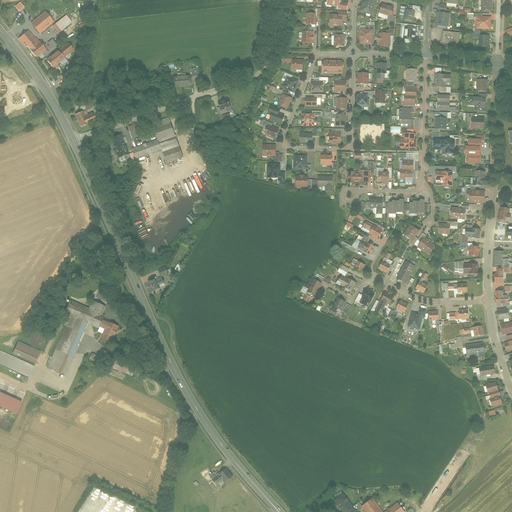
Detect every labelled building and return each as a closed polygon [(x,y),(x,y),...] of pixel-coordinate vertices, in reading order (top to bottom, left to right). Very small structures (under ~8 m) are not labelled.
[(340,0),(326,0),(326,5),(338,8),(337,16),(329,15),(327,24),(340,26),(342,17),(346,17),(348,4),(340,3),(340,0)] [(376,0),(362,0),(359,11),(372,15),(376,0)] [(481,0),(480,10),(490,11),(491,0),(481,0)] [(392,17),(394,8),(380,5),(377,17),(387,19),(388,16),(392,17)] [(403,18),(403,21),(414,23),(416,13),(420,14),(421,7),(413,6),(412,11),(405,10),(406,7),(401,6),(399,17),(403,18)] [(45,12),(31,23),(39,34),(53,22),(45,12)] [(436,12),(435,25),(447,26),(448,14),(436,12)] [(316,13),(307,13),(307,25),(316,25),(316,13)] [(10,15),(5,19),(12,27),(17,23),(10,15)] [(476,16),(475,29),(479,29),(489,30),(490,18),(476,16)] [(59,33),(71,23),(66,17),(54,27),(59,33)] [(404,25),(401,41),(412,43),(415,27),(404,25)] [(372,29),(359,29),(359,44),(372,45),(372,29)] [(39,43),(29,30),(19,38),(27,47),(28,46),(38,58),(43,54),(45,56),(52,50),(43,40),(39,43)] [(305,31),(304,44),(313,44),(314,32),(305,31)] [(342,32),(333,31),(331,47),(344,48),(345,39),(342,38),(342,32)] [(442,43),(458,45),(460,34),(443,32),(442,43)] [(387,34),(378,34),(378,37),(375,37),(374,42),(378,42),(378,46),(387,46),(387,34)] [(475,47),(488,48),(489,37),(476,36),(475,47)] [(51,39),(46,43),(51,48),(56,44),(51,39)] [(70,40),(46,60),(54,69),(77,49),(70,40)] [(303,60),(290,60),(290,72),(302,73),(303,60)] [(343,61),(321,60),(321,67),(321,72),(343,72),(343,61)] [(385,63),(376,63),(376,79),(386,79),(385,63)] [(415,69),(406,69),(406,82),(415,82),(415,69)] [(444,70),(432,70),(433,88),(444,88),(444,83),(450,83),(450,75),(444,75),(444,70)] [(293,76),(284,73),(282,82),(286,83),(284,89),(296,93),(300,81),(292,78),(293,76)] [(366,74),(358,74),(358,85),(366,85),(366,74)] [(478,74),(471,74),(471,78),(477,78),(476,92),(484,92),(484,80),(478,80),(478,74)] [(319,82),(310,82),(310,93),(325,93),(325,83),(328,83),(328,78),(319,78),(319,82)] [(341,78),(332,78),(332,81),(333,81),(333,92),(346,92),(346,81),(341,81),(341,78)] [(281,95),(278,106),(290,110),(295,95),(282,91),(271,87),(270,92),(281,95)] [(416,87),(404,87),(404,97),(403,97),(403,106),(414,106),(414,96),(416,96),(416,87)] [(386,92),(375,92),(375,105),(387,104),(386,92)] [(315,97),(305,97),(305,107),(317,107),(317,99),(326,99),(326,94),(315,94),(315,97)] [(366,95),(356,95),(356,106),(366,106),(366,95)] [(475,106),(475,111),(484,112),(484,98),(468,97),(468,106),(475,106)] [(346,98),(334,98),(333,98),(333,107),(334,107),(334,110),(346,110),(346,98)] [(229,99),(217,102),(220,114),(232,111),(229,99)] [(282,125),(286,115),(277,112),(278,110),(269,107),(267,112),(270,113),(268,121),(282,125)] [(83,112),(76,115),(81,128),(97,121),(94,113),(88,115),(87,112),(83,113),(83,112)] [(312,114),(301,114),(301,127),(315,128),(315,117),(322,117),(322,112),(312,112),(312,114)] [(335,123),(335,126),(346,126),(346,115),(340,115),(340,112),(332,112),(331,123),(335,123)] [(472,114),(464,114),(463,121),(472,121),(472,129),(484,130),(485,118),(472,118),(472,114)] [(166,118),(150,124),(155,140),(172,134),(166,118)] [(448,118),(434,118),(434,130),(448,130),(448,118)] [(265,128),(263,135),(278,140),(281,130),(271,127),(272,124),(262,121),(260,126),(265,128)] [(127,127),(130,138),(140,135),(137,124),(127,127)] [(310,134),(294,134),(294,143),(312,143),(312,137),(319,137),(319,129),(310,129),(310,134)] [(329,133),(329,144),(341,145),(341,138),(344,139),(344,133),(345,133),(345,129),(341,129),(331,129),(331,133),(329,133)] [(415,134),(404,134),(403,140),(399,140),(399,149),(415,149),(415,134)] [(450,140),(433,140),(433,156),(454,156),(454,140),(460,140),(460,134),(450,134),(450,140)] [(122,135),(112,139),(119,158),(128,154),(122,135)] [(476,140),(466,140),(466,164),(479,164),(480,140),(484,140),(485,135),(476,135),(476,140)] [(156,140),(135,148),(139,158),(159,150),(165,165),(183,158),(176,138),(158,145),(156,140)] [(275,157),(275,145),(261,146),(261,157),(275,157)] [(308,155),(293,155),(293,170),(308,170),(308,155)] [(334,155),(321,155),(321,165),(333,165),(334,155)] [(413,161),(402,161),(402,171),(398,171),(398,179),(410,179),(410,171),(413,171),(413,161)] [(281,164),(267,164),(267,179),(281,179),(281,164)] [(367,170),(358,170),(358,175),(352,175),(352,172),(347,172),(347,183),(351,183),(351,180),(358,180),(358,183),(367,183),(367,170)] [(485,171),(473,171),(473,186),(489,187),(489,179),(485,178),(485,171)] [(452,172),(435,172),(435,181),(443,181),(443,187),(452,187),(452,172)] [(388,173),(378,173),(378,184),(388,184),(388,173)] [(312,176),(295,175),(294,187),(311,188),(312,176)] [(333,175),(318,175),(318,187),(325,187),(325,192),(332,192),(332,187),(334,187),(333,175)] [(470,191),(467,191),(467,196),(470,197),(470,202),(484,203),(485,191),(470,191)] [(382,208),(383,200),(368,199),(368,208),(382,208)] [(462,209),(450,209),(450,220),(465,220),(465,209),(469,209),(469,206),(462,206),(462,209)] [(510,209),(500,208),(498,220),(511,222),(511,215),(509,215),(510,209)] [(371,231),(373,226),(365,222),(363,227),(371,231)] [(438,225),(438,235),(450,235),(450,226),(458,226),(458,223),(447,222),(447,225),(438,225)] [(403,236),(413,242),(419,231),(409,225),(403,236)] [(369,235),(379,240),(383,231),(373,226),(371,231),(369,235)] [(505,227),(498,226),(498,232),(496,232),(495,239),(506,240),(507,232),(504,232),(505,227)] [(465,238),(480,239),(481,230),(466,228),(465,238)] [(436,246),(424,238),(417,248),(429,256),(436,246)] [(357,249),(371,256),(375,248),(362,241),(357,249)] [(469,257),(478,258),(479,248),(470,247),(469,257)] [(503,251),(495,250),(494,264),(503,265),(503,251)] [(395,257),(391,267),(396,268),(397,264),(401,265),(403,260),(395,257)] [(382,262),(378,270),(387,274),(391,267),(382,262)] [(397,279),(405,283),(414,266),(406,262),(397,279)] [(354,270),(363,274),(366,266),(357,263),(354,270)] [(342,276),(345,278),(349,269),(341,265),(337,274),(342,276)] [(478,275),(478,265),(463,265),(463,275),(478,275)] [(164,267),(153,271),(156,278),(145,282),(149,292),(160,288),(159,285),(163,284),(160,277),(167,275),(164,267)] [(497,274),(495,274),(495,284),(504,283),(503,270),(497,270),(497,274)] [(316,274),(313,278),(320,283),(323,278),(316,274)] [(352,292),(356,284),(345,278),(342,276),(337,285),(352,292)] [(322,284),(314,280),(307,293),(316,297),(322,284)] [(419,282),(415,290),(424,294),(428,286),(419,282)] [(467,293),(467,285),(457,285),(457,294),(467,293)] [(366,289),(362,299),(371,303),(375,295),(370,293),(371,291),(366,289)] [(503,292),(495,292),(496,305),(509,304),(508,298),(503,299),(503,292)] [(380,300),(375,311),(382,315),(387,304),(390,306),(394,298),(384,293),(381,301),(380,300)] [(79,297),(48,368),(67,376),(90,325),(104,331),(100,340),(111,345),(120,325),(94,314),(98,305),(79,297)] [(345,302),(337,298),(333,307),(341,311),(345,302)] [(408,305),(400,301),(394,313),(403,317),(404,314),(408,305)] [(355,309),(346,305),(342,313),(351,317),(355,309)] [(411,313),(408,328),(419,331),(421,320),(424,320),(426,311),(419,309),(418,314),(411,313)] [(508,310),(497,311),(498,321),(509,319),(508,310)] [(469,321),(469,311),(459,311),(459,314),(449,314),(450,321),(469,321)] [(438,321),(438,312),(428,313),(429,321),(438,321)] [(511,322),(500,325),(502,335),(511,333),(511,322)] [(484,336),(482,327),(473,328),(475,337),(484,336)] [(449,349),(460,347),(460,345),(462,345),(461,337),(455,337),(456,339),(444,340),(444,345),(449,345),(449,349)] [(18,341),(13,353),(37,364),(43,352),(18,341)] [(485,358),(483,344),(465,346),(467,357),(474,356),(475,359),(485,358)] [(0,365),(16,372),(21,360),(0,351),(0,365)] [(91,353),(88,359),(94,362),(97,357),(91,353)] [(495,375),(494,367),(479,369),(481,377),(495,375)] [(489,400),(492,408),(503,405),(500,397),(501,397),(499,390),(498,391),(496,382),(485,386),(488,395),(489,394),(491,399),(489,400)] [(0,394),(0,408),(15,414),(20,401),(0,394)] [(231,478),(224,469),(216,475),(214,472),(208,476),(215,485),(220,481),(222,484),(231,478)] [(343,492),(333,500),(339,508),(334,511),(359,511),(363,509),(365,511),(405,511),(397,502),(383,511),(379,511),(369,499),(362,505),(359,502),(353,506),(343,492)]
